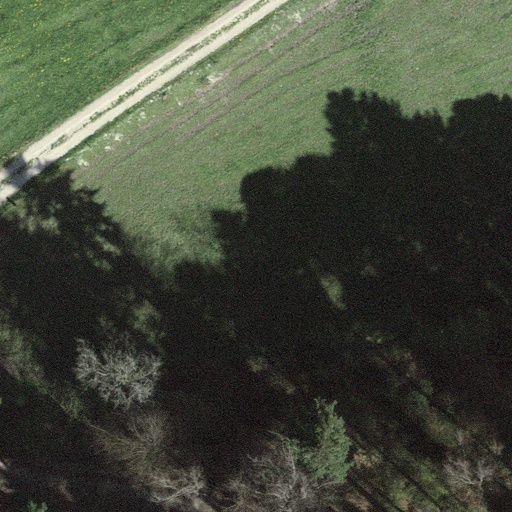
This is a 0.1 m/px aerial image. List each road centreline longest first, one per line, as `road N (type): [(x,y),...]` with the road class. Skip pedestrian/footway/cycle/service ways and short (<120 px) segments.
road 1 (track): [(255,0),(0,187)]
road 2 (track): [(0,457),(190,511)]
